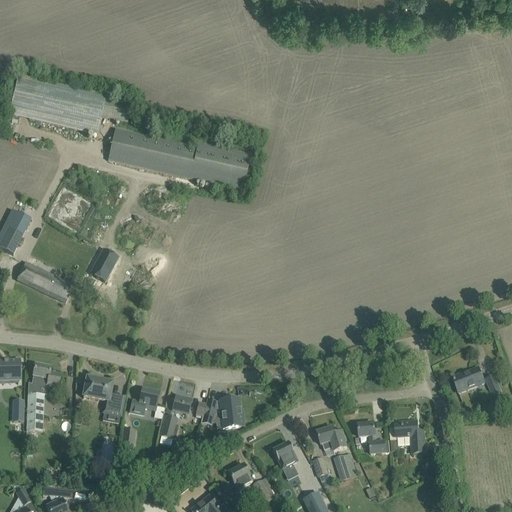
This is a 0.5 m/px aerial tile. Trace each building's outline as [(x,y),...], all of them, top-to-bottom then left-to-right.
[(289,0),(290,16),(290,18),(398,17),(398,0),(289,0)] [(97,138),(102,116),(128,122),(132,104),(18,77),(9,118),(97,138)] [(197,150),(115,131),(108,162),(242,193),(251,156),(198,144),(197,150)] [(13,212),(0,237),(0,250),(13,257),(31,221),(13,212)] [(98,249),(86,274),(101,282),(113,257),(98,249)] [(65,276),(63,282),(26,264),(17,282),(65,305),(76,282),(65,276)] [(0,382),(18,381),(18,386),(18,381),(20,381),(19,363),(9,363),(9,362),(8,362),(8,363),(4,363),(0,363),(0,382)] [(29,385),(27,432),(42,433),(44,396),(38,396),(40,388),(50,390),(51,388),(58,389),(60,376),(50,374),(51,369),(36,366),(32,386),(29,385)] [(484,385),(482,379),(478,370),(464,376),(463,374),(452,379),(459,395),(484,385)] [(486,381),(494,400),(502,397),(501,396),(501,395),(494,378),(486,381)] [(84,390),(82,400),(103,404),(101,415),(103,416),(101,422),(118,426),(119,419),(121,419),(123,408),(125,399),(111,396),(113,385),(86,380),(84,390)] [(143,417),(145,410),(155,413),(159,395),(158,395),(159,392),(153,391),(153,393),(142,391),(139,404),(132,402),(130,414),(143,417)] [(188,417),(191,403),(176,399),(174,403),(169,402),(162,434),(161,438),(175,441),(177,431),(174,430),(176,421),(175,421),(175,420),(173,420),(175,414),(188,417)] [(202,418),(200,426),(212,427),(213,422),(216,422),(217,431),(223,430),(238,428),(236,413),(240,413),(239,402),(220,404),(220,407),(217,407),(217,404),(207,402),(206,406),(202,418)] [(199,405),(196,416),(202,418),(206,406),(199,405)] [(396,442),(396,440),(411,439),(413,456),(415,456),(425,455),(424,434),(418,434),(417,424),(395,425),(395,426),(389,427),(390,442),(391,442),(391,454),(399,454),(399,446),(397,446),(397,442),(396,442)] [(358,427),(359,437),(359,439),(370,438),(370,444),(371,456),(390,455),(389,443),(376,444),(374,426),(358,427)] [(348,450),(343,433),(335,435),(333,429),(317,434),(321,447),(322,447),(324,453),(332,451),(333,454),(348,450)] [(123,430),(120,452),(133,454),(136,432),(123,430)] [(288,444),(272,452),(282,471),(285,476),(295,471),(292,466),(298,463),(288,444)] [(195,457),(203,452),(200,447),(192,452),(195,457)] [(335,460),(342,483),(351,480),(344,458),(344,457),(335,460)] [(327,477),(323,461),(313,464),(318,480),(320,479),(321,484),(330,482),(328,477),(327,477)] [(159,467),(153,470),(157,477),(163,474),(159,467)] [(243,467),(228,475),(234,486),(239,494),(245,491),(243,489),(252,484),(249,478),(243,467)] [(253,486),(264,506),(271,503),(260,482),(253,486)] [(22,488),(12,487),(17,495),(19,499),(24,508),(31,504),(24,491),(24,492),(22,488)] [(375,497),(371,489),(365,492),(369,500),(375,497)] [(67,511),(62,501),(62,499),(72,500),(73,493),(43,490),(42,497),(49,498),(52,506),(46,508),(47,511),(67,511)] [(420,502),(413,506),(415,511),(434,511),(439,510),(430,490),(417,496),(420,502)] [(326,511),(317,494),(303,501),(308,511),(326,511)] [(12,510),(11,511),(26,511),(25,510),(24,508),(19,499),(12,510)] [(208,499),(191,511),(230,511),(229,511),(228,511),(226,509),(221,511),(218,511),(218,510),(208,499)] [(401,511),(396,499),(383,505),(385,511),(401,511)]
